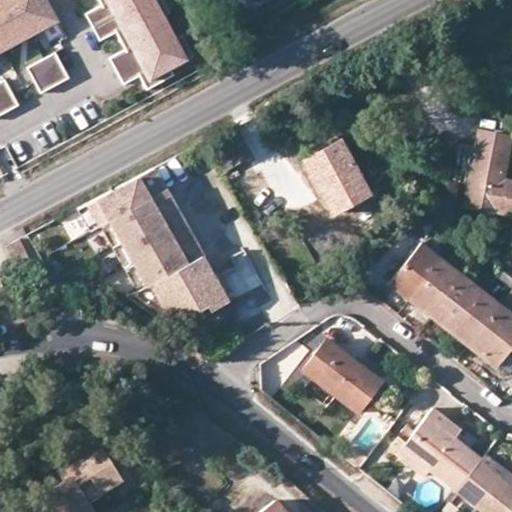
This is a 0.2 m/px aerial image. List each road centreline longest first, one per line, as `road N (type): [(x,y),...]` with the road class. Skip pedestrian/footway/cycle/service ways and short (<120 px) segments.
road 1 (secondary): [(411,0),(0,216)]
road 2 (residential): [(213,386),(301,319),(354,301),(511,419)]
road 3 (residential): [(0,345),(48,333),(95,336),(213,386)]
road 4 (residential): [(213,386),(369,511)]
